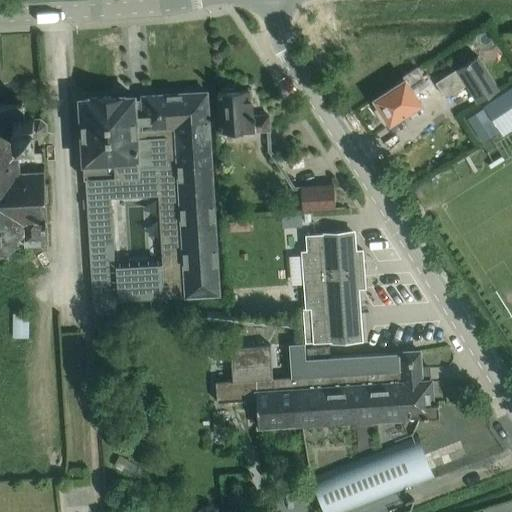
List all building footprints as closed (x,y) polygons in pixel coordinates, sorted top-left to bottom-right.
[(478,54),(435,82),(445,97),(466,84),(477,102),(499,88),(478,54)] [(405,80),(374,99),(390,123),(422,103),(410,84),(425,74),(420,65),(403,77),(405,80)] [(252,90),(248,90),(218,91),(218,93),(219,93),(220,125),(218,125),(218,127),(220,127),(220,132),(271,130),(271,113),(252,114),(252,90)] [(207,91),(126,96),(125,93),(90,95),(90,96),(77,97),(82,165),(93,325),(114,324),(112,299),(219,293),(207,91)] [(0,256),(8,256),(21,241),(20,233),(24,232),(25,244),(50,243),(48,204),(52,204),(51,183),(46,183),(44,151),(30,152),(29,138),(44,138),(49,132),(49,123),(42,116),(25,117),(25,102),(0,103),(0,256)] [(333,185),(300,187),(302,211),(335,209),(333,185)] [(362,250),(354,250),(352,232),(306,235),(307,250),(302,250),(306,308),(303,308),(305,343),(360,340),(356,289),(365,288),(362,250)] [(19,318),(19,343),(35,343),(35,318),(19,318)] [(431,403),(430,381),(421,382),(419,351),(400,352),(400,358),(306,364),(304,343),(289,344),(291,376),(273,377),(271,344),(231,346),(233,380),(215,381),(217,404),(258,402),(260,422),(439,416),(438,403),(431,403)] [(409,439),(310,479),(323,511),(346,511),(418,484),(409,439)]
